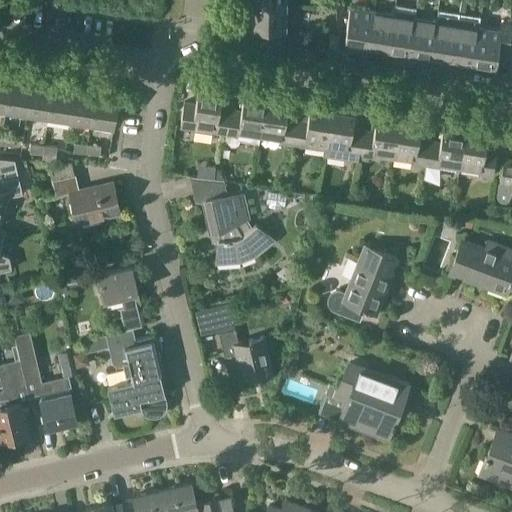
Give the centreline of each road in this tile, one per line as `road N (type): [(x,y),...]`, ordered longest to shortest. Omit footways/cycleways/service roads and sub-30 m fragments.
road 1 (residential): [(209,444),(156,206),(153,165),(168,59)]
road 2 (residential): [(511,93),(195,41)]
road 3 (residential): [(423,499),(485,329),(414,307)]
road 4 (residential): [(423,499),(300,454),(209,444)]
road 5 (residential): [(0,486),(209,444)]
road 6 (residential): [(168,59),(0,38)]
